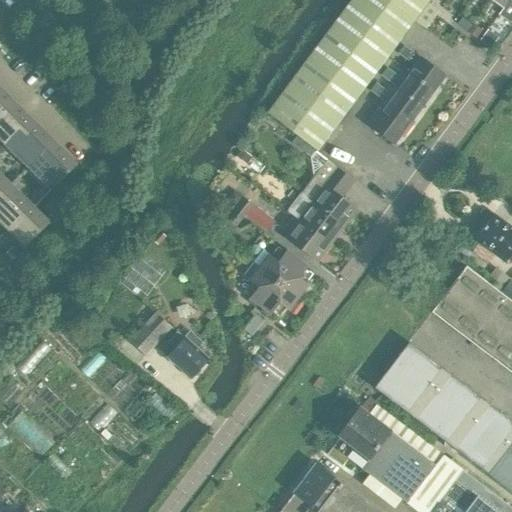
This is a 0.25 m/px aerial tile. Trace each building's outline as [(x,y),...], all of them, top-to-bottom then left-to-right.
[(316,151),(413,21),(427,3),(428,0),(351,0),(267,113),(316,151)] [(511,14),(511,0),(508,0),(502,8),(511,14)] [(424,29),(437,11),(427,3),(413,21),(424,29)] [(489,45),(501,30),(493,24),(482,39),(489,45)] [(444,76),(419,57),(419,58),(403,46),(397,54),(406,61),(405,62),(412,68),(408,73),(433,92),(444,76)] [(433,92),(408,73),(403,80),(386,68),(381,76),(397,88),(394,91),(419,110),(433,92)] [(411,121),(419,110),(394,91),(388,100),(381,95),(384,91),(375,84),(369,91),(385,103),(381,110),(407,130),(413,123),(411,121)] [(76,164),(0,89),(0,136),(52,188),(76,164)] [(407,130),(381,110),(378,114),(374,111),(366,123),(369,125),(368,126),(393,145),(399,136),(402,137),(407,130)] [(340,198),(353,181),(326,160),(300,194),(341,226),(354,208),(340,198)] [(0,193),(9,184),(0,174),(0,193)] [(32,206),(9,184),(0,193),(0,218),(10,228),(32,206)] [(341,226),(300,194),(286,212),(297,221),(298,220),(328,243),(341,226)] [(243,199),(236,208),(244,215),(266,232),(274,222),(243,199)] [(27,245),(49,223),(32,206),(10,228),(27,245)] [(244,215),(236,208),(226,220),(235,226),(244,215)] [(511,230),(492,216),(474,239),(505,262),(510,255),(511,256),(511,230)] [(328,243),(298,220),(297,221),(284,238),(314,261),(328,243)] [(278,283),(296,259),(285,251),(284,253),(277,247),(270,256),(262,250),(252,263),(278,283)] [(14,257),(7,250),(0,258),(7,265),(14,257)] [(305,283),(312,274),(305,269),(307,267),(296,259),(278,283),(297,298),(307,285),(305,283)] [(259,307),(278,283),(252,263),(242,276),(250,282),(243,291),(250,296),(246,302),(254,308),(257,305),(259,307)] [(511,374),(511,302),(465,267),(430,313),(511,374)] [(301,301),(297,298),(278,283),(259,307),(262,308),(259,312),(267,318),(271,313),(278,318),(286,309),(292,313),(301,301)] [(145,356),(170,328),(154,313),(129,341),(145,356)] [(207,359),(196,349),(201,343),(189,332),(183,338),(176,332),(168,341),(175,347),(166,356),(168,358),(168,361),(171,364),(175,364),(190,378),(192,376),(196,375),(200,371),(200,367),(207,359)] [(511,422),(407,343),(398,355),(398,354),(381,376),(382,376),(373,388),(511,493),(511,422)] [(429,511),(461,470),(378,407),(370,417),(358,407),(352,416),(356,420),(353,424),(349,420),(337,436),(353,448),(346,458),(416,511),(429,511)] [(377,511),(338,483),(336,486),(329,481),(331,477),(315,465),(293,493),(279,511),(377,511)] [(496,511),(484,502),(491,493),(461,470),(429,511),(496,511)]
